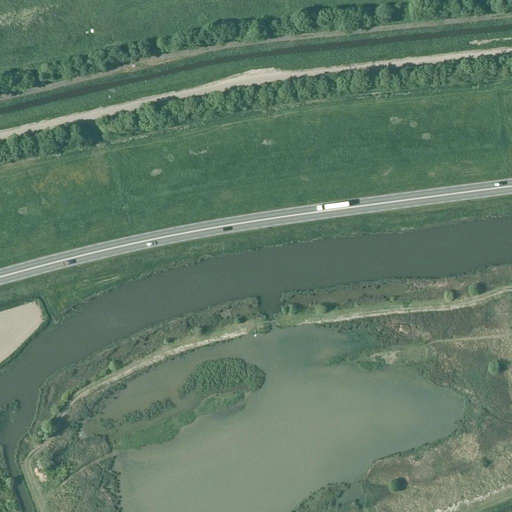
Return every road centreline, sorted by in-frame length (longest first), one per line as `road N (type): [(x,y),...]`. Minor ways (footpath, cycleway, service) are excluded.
road 1 (primary): [(0,277),(215,228),(511,186)]
road 2 (track): [(0,97),(138,59),(511,14)]
road 3 (unclassified): [(0,137),(263,80),(511,54)]
road 4 (track): [(41,511),(26,463),(84,390),(146,360)]
road 5 (track): [(327,316),(511,290)]
